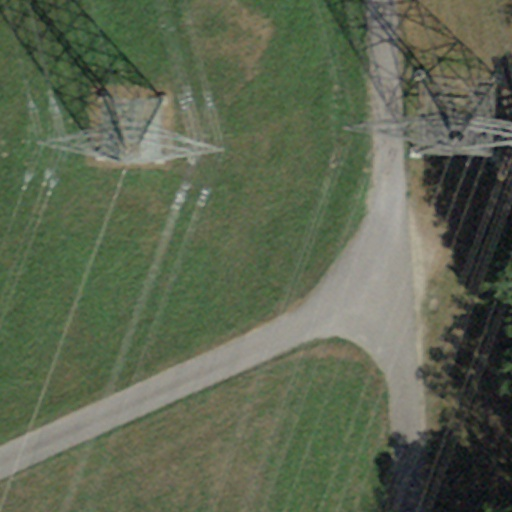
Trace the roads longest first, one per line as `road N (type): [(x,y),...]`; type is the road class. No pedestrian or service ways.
road 1 (track): [(0,445),(388,263)]
road 2 (track): [(388,263),(378,0)]
road 3 (track): [(420,511),(388,263)]
